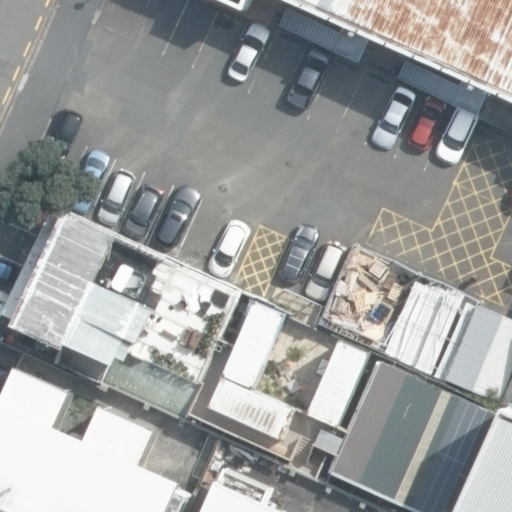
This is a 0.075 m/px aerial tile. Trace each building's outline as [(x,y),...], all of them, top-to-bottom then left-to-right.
[(511,0),(303,0),(511,94),(511,0)] [(131,243),(76,219),(25,326),(136,375),(167,312),(113,278),(131,243)] [(13,386),(0,380),(0,511),(176,511),(195,469),(152,450),(165,422),(111,397),(98,425),(68,411),(81,382),(27,357),(13,386)] [(511,379),(502,402),(511,406),(511,379)] [(511,511),(511,406),(502,402),(451,511),(511,511)] [(211,511),(314,511),(318,506),(232,467),(211,511)]
